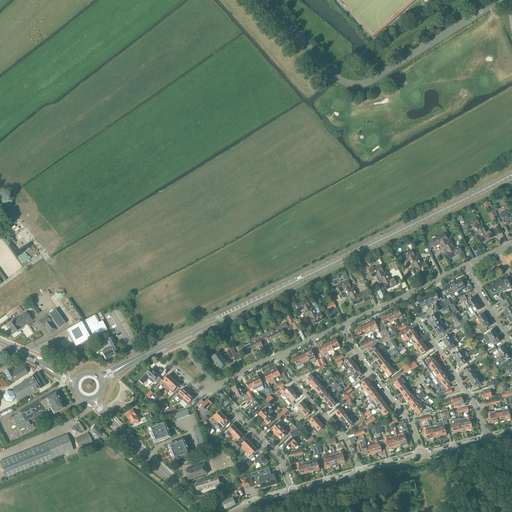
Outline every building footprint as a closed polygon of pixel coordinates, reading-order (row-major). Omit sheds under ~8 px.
[(490,202),(487,203),(490,208),(489,208),(495,219),(498,218),(495,212),(496,211),(494,206),(493,206),(492,206),(490,202)] [(509,210),(499,214),(501,218),(503,218),(507,225),(511,222),(511,216),(510,212),(509,210)] [(478,231),(477,228),(480,226),(476,218),(458,227),(461,232),(466,230),(465,230),(468,228),(469,230),(472,229),(476,236),(479,235),(482,234),(480,231),(479,230),(478,231)] [(486,232),(483,228),(482,225),(480,226),(477,228),(478,231),(479,230),(480,231),(482,234),(479,235),(482,243),(493,237),(489,230),(486,232)] [(449,251),(444,242),(447,240),(444,234),(432,240),(435,246),(439,245),(444,254),(446,253),(446,252),(449,251)] [(454,248),(452,243),(450,239),(447,240),(444,242),(449,251),(446,252),(446,253),(449,259),(461,253),(458,246),(454,248)] [(412,260),(415,258),(411,250),(401,255),(401,256),(398,257),(400,261),(403,260),(404,262),(408,261),(412,268),(414,267),(417,265),(416,263),(415,263),(414,262),(413,262),(412,260)] [(421,265),(419,260),(418,257),(415,258),(412,260),(413,262),(414,262),(415,263),(416,263),(417,265),(414,267),(418,275),(428,269),(425,263),(421,265)] [(382,278),(381,275),(384,274),(380,266),(370,270),(373,277),(376,276),(380,283),(382,282),(385,281),(384,278),(383,278),(383,277),(382,278)] [(389,280),(387,276),(386,272),(384,274),(381,275),(382,278),(383,277),(383,278),(384,278),(385,281),(382,282),(386,290),(397,285),(393,278),(389,280)] [(369,278),(365,280),(372,295),(376,293),(369,278)] [(506,279),(504,280),(501,282),(505,291),(511,288),(507,279),(506,279)] [(458,295),(459,298),(464,295),(461,288),(464,287),(461,280),(455,283),(458,290),(460,294),(458,295)] [(349,293),(348,290),(351,289),(347,281),(337,286),(340,293),(344,291),(347,299),(353,296),(352,293),(351,294),(350,292),(349,293)] [(500,282),(498,283),(495,285),(499,294),(505,291),(501,282),(500,282)] [(452,292),(458,290),(455,283),(449,286),(452,292)] [(499,294),(495,285),(492,286),(489,287),(489,288),(493,297),(499,294)] [(454,296),(452,292),(449,286),(443,289),(446,295),(450,294),(451,297),(454,296)] [(357,295),(355,291),(353,288),(351,289),(348,290),(349,293),(350,292),(351,294),(352,293),(353,296),(347,299),(351,305),(353,304),(353,305),(364,300),(361,293),(357,295)] [(434,293),(434,292),(432,294),(429,295),(432,302),(434,306),(437,304),(435,301),(438,299),(436,296),(436,295),(435,293),(434,293)] [(428,296),(428,295),(426,297),(423,298),(426,305),(432,302),(429,295),(428,296)] [(426,305),(423,298),(420,300),(417,301),(418,304),(418,305),(419,305),(424,315),(427,313),(428,315),(431,314),(428,309),(426,305)] [(469,308),(477,304),(473,298),(467,302),(467,301),(464,302),(467,306),(466,307),(467,309),(469,308)] [(445,300),(444,299),(442,300),(443,302),(445,307),(447,306),(451,304),(448,299),(445,300)] [(308,312),(307,309),(310,308),(306,300),(296,305),(299,312),(303,310),(306,317),(309,316),(312,315),(311,312),(310,313),(309,311),(308,312)] [(333,302),(326,305),(327,307),(329,311),(333,309),(334,310),(335,313),(338,312),(336,308),(333,302)] [(472,314),(475,313),(480,309),(477,304),(469,308),(472,314)] [(507,317),(511,314),(511,306),(504,312),(503,312),(505,315),(506,315),(507,317)] [(316,314),(314,311),(313,307),(310,308),(307,309),(308,312),(309,311),(310,313),(311,312),(312,315),(309,316),(313,324),(323,319),(320,313),(316,314)] [(56,309),(48,315),(58,329),(66,323),(56,309)] [(400,314),(398,310),(393,313),(396,320),(402,317),(403,319),(405,318),(403,312),(400,314)] [(28,323),(32,320),(26,312),(7,325),(13,333),(28,323)] [(391,322),(396,320),(393,313),(388,316),(391,322)] [(438,317),(436,314),(428,320),(432,325),(438,321),(442,318),(440,316),(438,317)] [(480,324),(486,320),(483,314),(477,318),(480,324)] [(294,323),(290,315),(286,317),(290,325),(287,327),(286,323),(275,329),(276,331),(273,332),(277,339),(290,333),(288,328),(293,326),(294,330),(300,327),(297,322),(294,323)] [(56,330),(47,316),(39,321),(44,329),(45,327),(50,334),(56,330)] [(71,328),(68,330),(76,346),(90,339),(93,338),(97,335),(103,332),(107,330),(102,321),(98,323),(96,320),(94,316),(90,318),(81,322),(77,325),(71,328)] [(381,319),(383,324),(385,328),(392,324),(391,322),(388,316),(381,319)] [(455,328),(460,325),(459,322),(455,317),(452,319),(456,324),(453,326),(455,328)] [(480,331),(484,329),(490,325),(486,320),(480,324),(477,326),(478,329),(480,331)] [(436,331),(442,326),(438,321),(432,325),(436,331)] [(372,334),(378,331),(374,322),(368,325),(371,331),(372,334)] [(439,336),(447,330),(446,327),(448,326),(446,323),(442,326),(436,331),(439,336)] [(365,334),(371,331),(368,325),(362,327),(365,334)] [(360,337),(365,334),(362,327),(356,330),(360,337)] [(407,341),(409,340),(417,335),(413,329),(404,335),(405,335),(403,336),(406,340),(407,341)] [(273,332),(272,331),(262,335),(265,341),(268,339),(270,342),(277,339),(273,332)] [(490,340),(496,336),(493,331),(487,334),(490,340)] [(265,341),(262,335),(256,338),(255,337),(251,339),(252,342),(256,349),(263,346),(261,342),(265,341)] [(412,345),(414,344),(420,340),(417,335),(409,340),(412,345)] [(443,341),(446,346),(452,342),(457,339),(455,336),(453,338),(451,335),(449,337),(443,341)] [(494,345),(500,342),(496,336),(490,340),(486,342),(487,345),(492,343),(494,345)] [(105,360),(115,355),(113,352),(117,350),(112,338),(108,340),(111,347),(101,352),(105,360)] [(456,344),(459,342),(457,339),(452,342),(446,346),(450,351),(456,347),(458,346),(456,344)] [(333,349),(339,347),(336,340),(330,342),(333,349)] [(418,349),(424,345),(420,340),(414,344),(418,349)] [(256,349),(252,342),(244,346),(244,345),(239,347),(241,351),(246,349),(248,353),(256,349)] [(327,352),(333,349),(330,342),(324,345),(327,352)] [(322,357),(328,354),(327,352),(324,345),(318,348),(322,357)] [(381,348),(379,346),(377,345),(375,347),(374,347),(372,349),(371,348),(368,350),(369,351),(373,357),(379,352),(381,351),(381,348)] [(420,356),(428,351),(424,345),(418,349),(416,351),(420,356)] [(503,347),(503,346),(495,351),(497,354),(495,355),(497,358),(506,352),(504,349),(505,349),(503,347)] [(231,360),(237,357),(232,348),(226,351),(231,360)] [(75,361),(88,354),(86,350),(73,357),(75,361)] [(309,361),(314,358),(311,351),(305,354),(309,361)] [(463,354),(461,351),(460,352),(459,352),(453,356),(457,362),(463,358),(463,357),(467,354),(466,353),(463,354)] [(220,368),(226,363),(218,352),(211,358),(220,368)] [(376,362),(382,357),(379,352),(373,357),(376,362)] [(508,355),(506,352),(497,358),(498,361),(500,360),(502,363),(507,359),(507,360),(509,359),(509,358),(510,358),(509,357),(510,357),(508,355)] [(303,364),(309,361),(305,354),(299,357),(303,364)] [(298,369),(304,366),(303,364),(299,357),(293,359),(298,369)] [(380,367),(386,362),(382,357),(376,362),(380,367)] [(429,366),(435,362),(432,357),(426,361),(429,366)] [(461,367),(467,363),(463,358),(457,362),(461,367)] [(355,365),(351,360),(346,363),(343,366),(347,371),(349,369),(355,365)] [(384,372),(390,367),(386,362),(380,367),(384,372)] [(433,372),(439,367),(435,362),(429,366),(433,372)] [(511,364),(507,368),(507,367),(503,369),(505,372),(508,370),(511,376),(511,364)] [(351,376),(359,370),(355,365),(349,369),(351,372),(349,374),(351,376)] [(27,373),(22,366),(13,371),(12,368),(4,372),(10,383),(27,373)] [(389,377),(394,373),(390,367),(384,372),(389,377)] [(434,379),(443,373),(439,367),(433,372),(430,374),(431,376),(432,375),(434,379)] [(472,370),(470,368),(464,372),(468,377),(474,373),(476,371),(475,369),(472,370)] [(147,373),(139,381),(144,385),(148,379),(153,383),(155,381),(157,384),(161,379),(158,377),(163,372),(160,369),(156,374),(151,369),(147,373)] [(273,378),(280,375),(277,369),(270,371),(273,378)] [(355,381),(357,380),(363,375),(359,370),(351,376),(355,381)] [(274,380),(273,378),(270,371),(264,374),(268,383),(274,380)] [(316,376),(313,373),(306,379),(310,384),(316,379),(319,377),(317,374),(316,376)] [(439,383),(440,382),(447,378),(443,373),(434,379),(436,381),(437,381),(439,383)] [(471,382),(477,378),(474,373),(468,377),(471,382)] [(38,390),(41,388),(34,375),(30,378),(25,380),(26,381),(12,389),(18,399),(37,389),(38,390)] [(167,387),(174,380),(168,376),(162,383),(167,387)] [(256,389),(263,386),(259,377),(252,380),(256,389)] [(401,381),(400,380),(402,379),(400,377),(396,380),(397,382),(394,384),(397,388),(403,384),(405,382),(403,379),(401,381)] [(475,388),(481,384),(483,382),(479,377),(477,378),(471,382),(475,388)] [(450,388),(448,385),(450,384),(447,378),(440,382),(441,383),(439,385),(440,387),(443,386),(444,388),(446,390),(450,388)] [(314,389),(320,384),(316,379),(310,384),(314,389)] [(172,392),(179,385),(174,380),(167,387),(165,390),(167,392),(169,390),(172,392)] [(256,389),(252,380),(246,383),(249,390),(253,388),(254,390),(256,389)] [(365,390),(371,385),(367,381),(361,385),(365,390)] [(319,394),(324,389),(326,388),(322,383),(320,384),(314,389),(319,394)] [(402,394),(408,390),(403,384),(397,388),(402,394)] [(241,390),(238,385),(231,389),(233,392),(235,392),(237,397),(244,394),(242,389),(241,390)] [(369,395),(375,391),(371,385),(365,390),(369,395)] [(490,393),(490,391),(494,390),(493,385),(487,387),(488,391),(481,393),(481,395),(482,397),(483,399),(494,396),(493,393),(490,393)] [(505,394),(502,394),(503,398),(511,395),(511,386),(511,387),(511,389),(505,392),(505,394)] [(294,392),(290,387),(286,390),(284,388),(280,392),(282,394),(283,394),(287,399),(294,392)] [(183,389),(177,397),(179,399),(182,401),(183,400),(188,394),(183,389)] [(323,399),(328,394),(324,389),(319,394),(323,399)] [(406,399),(412,395),(408,390),(402,394),(406,399)] [(370,403),(379,396),(375,391),(369,395),(371,398),(369,400),(370,403)] [(54,394),(53,392),(20,411),(19,410),(17,412),(18,414),(12,418),(22,436),(35,428),(33,424),(31,425),(29,421),(46,411),(47,413),(47,415),(47,418),(52,426),(58,422),(58,421),(60,420),(56,414),(55,415),(54,414),(64,409),(60,402),(61,402),(56,393),(54,394)] [(291,404),(293,402),(298,397),(294,392),(287,399),(286,399),(291,404)] [(418,398),(423,394),(421,392),(414,398),(412,395),(406,399),(410,405),(416,400),(418,398)] [(194,398),(188,394),(183,400),(188,405),(194,398)] [(327,404),(333,399),(328,394),(323,399),(327,404)] [(332,409),(337,404),(337,403),(339,401),(339,398),(338,397),(338,396),(337,395),(333,399),(327,404),(332,409)] [(377,406),(383,401),(379,396),(370,403),(370,404),(371,403),(373,405),(375,403),(377,406)] [(462,400),(462,398),(453,401),(454,404),(451,405),(452,408),(455,407),(464,405),(463,403),(464,403),(463,400),(462,400)] [(212,404),(208,400),(204,403),(201,400),(197,404),(204,411),(212,404)] [(252,413),(260,405),(254,400),(251,404),(252,405),(248,408),(252,413)] [(414,410),(420,405),(416,400),(410,405),(414,410)] [(381,411),(387,406),(383,401),(377,406),(374,408),(376,411),(379,408),(381,411)] [(300,413),(307,407),(303,402),(295,409),(297,411),(300,413)] [(423,406),(422,404),(420,405),(414,410),(418,415),(422,412),(424,414),(429,413),(430,416),(432,415),(432,416),(441,414),(440,411),(439,411),(439,410),(434,412),(431,408),(430,409),(428,407),(428,408),(426,406),(425,407),(424,405),(423,406)] [(383,418),(385,416),(391,411),(387,406),(381,411),(379,412),(383,418)] [(303,419),(311,412),(307,407),(300,413),(297,415),(299,418),(301,417),(303,419)] [(340,419),(346,414),(348,412),(344,407),(341,409),(336,414),(340,419)] [(504,409),(504,408),(504,407),(501,408),(501,410),(504,421),(510,419),(508,409),(505,410),(505,409),(504,409)] [(137,417),(133,410),(126,415),(130,421),(133,425),(136,423),(137,424),(138,423),(138,422),(139,421),(139,420),(141,419),(139,416),(137,417)] [(266,412),(264,410),(259,415),(264,419),(270,413),(267,410),(266,412)] [(498,422),(504,421),(501,410),(495,412),(498,422)] [(218,423),(224,416),(220,412),(213,418),(218,423)] [(269,424),(274,420),(276,417),(271,412),(270,413),(264,419),(269,424)] [(498,422),(495,412),(492,412),(488,413),(489,418),(490,417),(491,424),(498,422)] [(344,424),(350,419),(346,414),(340,419),(344,424)] [(224,426),(229,422),(224,416),(218,423),(221,425),(223,428),(224,426)] [(312,428),(319,422),(315,417),(310,422),(312,424),(310,426),(312,428)] [(348,429),(354,424),(352,421),(354,420),(351,417),(350,419),(344,424),(348,429)] [(431,430),(429,421),(428,417),(416,420),(416,423),(421,422),(422,422),(427,421),(428,428),(424,429),(425,434),(426,433),(427,440),(433,438),(431,430)] [(389,426),(398,423),(396,418),(387,422),(389,426)] [(466,430),(472,429),(470,422),(471,422),(470,418),(463,419),(466,430)] [(453,433),(460,432),(456,419),(450,421),(453,433)] [(460,420),(460,419),(456,419),(460,432),(466,430),(463,419),(460,420)] [(276,435),(284,427),(282,426),(283,425),(280,421),(278,423),(273,429),(275,431),(274,433),(276,435)] [(39,431),(43,428),(39,422),(35,424),(39,431)] [(166,425),(165,422),(161,423),(153,426),(149,428),(151,431),(150,431),(154,440),(155,443),(158,442),(159,442),(167,439),(171,437),(169,434),(170,434),(166,425)] [(316,434),(317,433),(324,427),(319,422),(312,428),(312,429),(316,434)] [(443,428),(442,424),(437,425),(438,429),(440,437),(446,435),(444,427),(443,428)] [(97,439),(103,433),(96,426),(90,432),(92,434),(89,436),(88,433),(75,440),(80,448),(92,442),(91,440),(94,438),(95,437),(97,439)] [(231,438),(232,437),(238,431),(233,426),(226,433),(231,438)] [(81,434),(77,427),(71,430),(75,438),(81,434)] [(282,438),(287,434),(285,431),(286,430),(284,427),(276,435),(278,437),(280,436),(282,438)] [(286,444),(291,449),(292,448),(293,449),(298,445),(296,443),(298,441),(296,439),(301,434),(299,432),(297,429),(297,430),(291,435),(293,437),(286,444)] [(433,438),(440,437),(438,429),(431,430),(433,438)] [(399,438),(396,430),(394,430),(395,435),(394,436),(392,437),(392,439),(396,437),(397,436),(398,438),(392,440),(395,448),(401,446),(399,438)] [(238,440),(243,436),(238,431),(232,437),(235,439),(236,438),(238,440)] [(401,446),(407,444),(405,438),(406,437),(405,433),(401,434),(402,437),(399,438),(401,446)] [(73,451),(67,435),(4,460),(0,461),(0,462),(6,478),(50,460),(73,451)] [(395,448),(392,440),(392,439),(392,437),(391,436),(388,437),(385,438),(386,442),(388,449),(395,448)] [(185,443),(184,439),(180,441),(180,440),(168,445),(170,449),(169,449),(173,457),(174,461),(178,459),(178,460),(187,456),(190,455),(189,452),(186,443),(185,443)] [(376,453),(382,452),(380,445),(379,439),(374,440),(376,445),(373,445),(376,453)] [(246,451),(252,445),(247,440),(242,445),(244,447),(243,448),(246,451)] [(363,446),(363,445),(362,444),(359,445),(360,451),(361,450),(363,457),(369,455),(367,447),(366,445),(363,446)] [(251,456),(257,450),(252,445),(246,451),(251,456)] [(369,455),(376,453),(373,445),(367,447),(369,455)] [(339,464),(345,462),(343,456),(344,455),(343,451),(338,452),(338,454),(336,454),(339,464)] [(336,454),(335,453),(329,455),(332,466),(339,464),(336,454)] [(265,464),(268,461),(261,454),(254,461),(256,464),(258,462),(260,465),(263,462),(265,464)] [(327,455),(327,454),(326,454),(325,454),(324,455),(324,456),(324,457),(323,457),(326,468),(332,466),(329,455),(327,455)] [(313,471),(319,470),(316,459),(310,461),(313,471)] [(245,470),(251,464),(249,461),(248,462),(242,468),(245,470)] [(307,473),(304,462),(304,461),(296,463),(298,469),(299,468),(301,475),(307,473)] [(307,473),(310,472),(313,471),(310,461),(304,462),(307,473)] [(188,480),(207,474),(204,465),(185,471),(188,480)] [(265,476),(270,475),(269,468),(250,474),(251,477),(255,476),(256,480),(255,481),(256,486),(260,485),(261,489),(277,484),(274,475),(265,477),(265,476)] [(196,491),(219,484),(217,477),(194,484),(196,491)] [(249,486),(248,485),(249,484),(247,478),(241,480),(242,484),(241,484),(242,486),(245,485),(246,487),(249,486)] [(225,508),(234,504),(234,502),(235,502),(233,498),(223,502),(225,508)]
